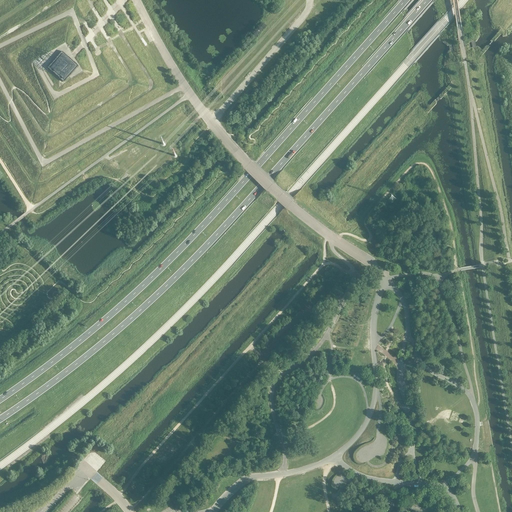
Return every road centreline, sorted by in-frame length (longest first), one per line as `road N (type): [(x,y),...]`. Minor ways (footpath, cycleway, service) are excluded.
road 1 (trunk): [(0,418),(159,294),(427,0)]
road 2 (trunk): [(405,0),(125,300),(0,399)]
road 3 (unknown): [(129,511),(322,293),(321,266)]
road 4 (unknown): [(456,270),(479,442),(491,459),(499,511)]
road 5 (unknown): [(335,238),(369,240),(366,217),(418,162),(432,173),(454,245)]
road 6 (unknown): [(124,184),(149,192),(184,164),(211,123)]
